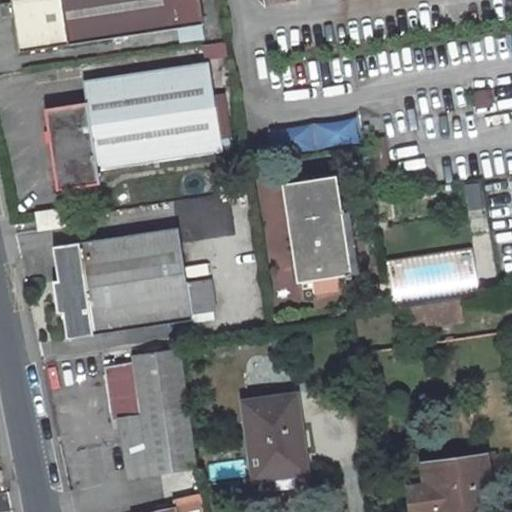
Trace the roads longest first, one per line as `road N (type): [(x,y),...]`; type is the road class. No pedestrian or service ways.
road 1 (unknown): [(0,245),(207,215),(215,220),(231,327),(46,353),(0,350)]
road 2 (unknown): [(476,67),(271,108),(256,100),(248,76),(236,0)]
road 3 (unclassified): [(46,511),(0,287)]
